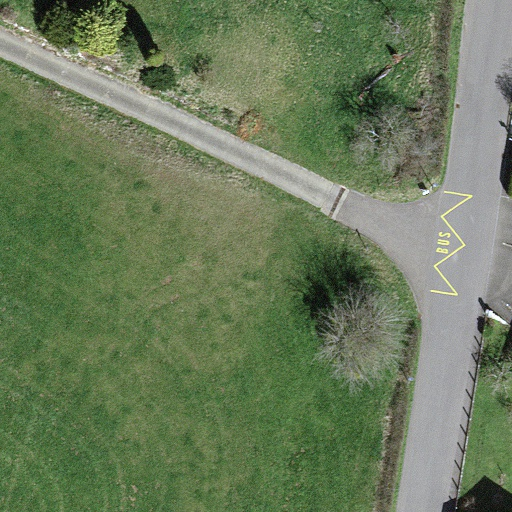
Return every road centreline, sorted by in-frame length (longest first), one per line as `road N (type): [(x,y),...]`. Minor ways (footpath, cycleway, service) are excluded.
road 1 (track): [(461,247),(397,232),(0,46)]
road 2 (unclassified): [(418,511),(461,247)]
road 3 (unclassified): [(499,0),(461,247)]
